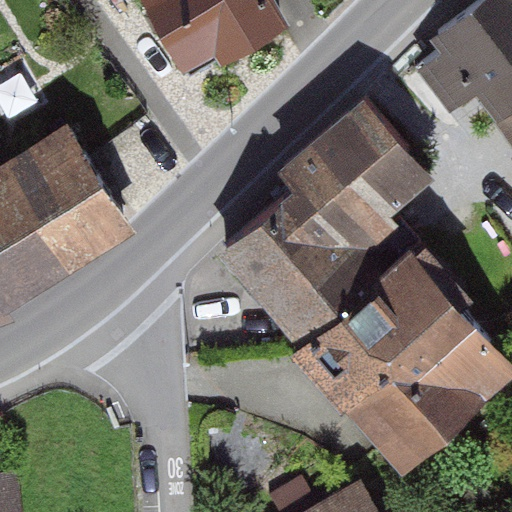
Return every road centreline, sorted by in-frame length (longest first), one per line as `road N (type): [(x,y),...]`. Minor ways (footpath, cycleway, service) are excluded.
road 1 (tertiary): [(410,0),(102,294)]
road 2 (residential): [(182,511),(168,419),(139,334),(102,294)]
